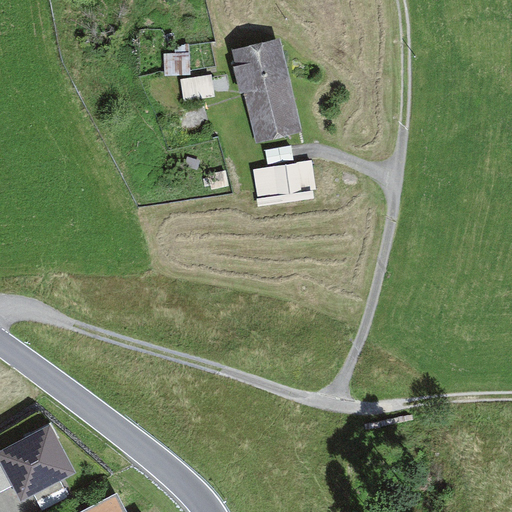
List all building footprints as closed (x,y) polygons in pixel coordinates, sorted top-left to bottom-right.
[(190,74),(189,45),(184,46),(175,48),(175,54),(165,54),(166,75),(190,74)] [(281,82),(272,47),(243,54),(254,101),(258,100),(266,134),(297,126),(294,113),(285,115),(277,83),(281,82)] [(185,99),(212,96),(209,76),(182,80),(185,99)] [(267,146),(269,161),(295,159),(294,143),(267,146)] [(315,187),(311,162),(295,164),(296,165),(277,168),(281,192),(315,187)] [(42,509),(71,494),(61,476),(79,467),(53,418),(0,446),(0,454),(23,497),(33,491),(42,509)] [(133,511),(119,486),(75,510),(76,511),(145,511),(143,507),(133,511)]
